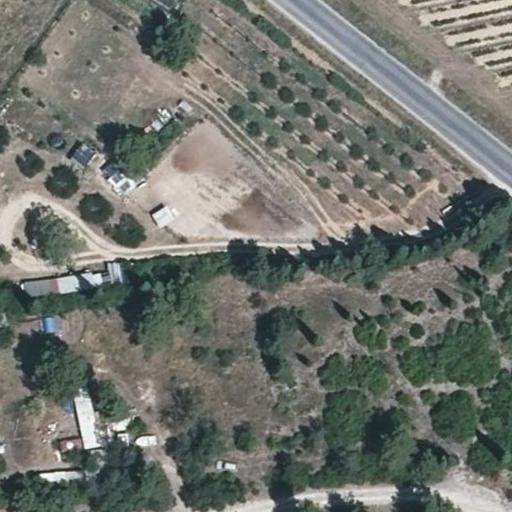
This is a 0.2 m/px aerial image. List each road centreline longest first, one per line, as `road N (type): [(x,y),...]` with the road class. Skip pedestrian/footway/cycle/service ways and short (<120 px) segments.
road 1 (tertiary): [(511,169),(293,0)]
road 2 (track): [(494,511),(409,490),(265,511)]
